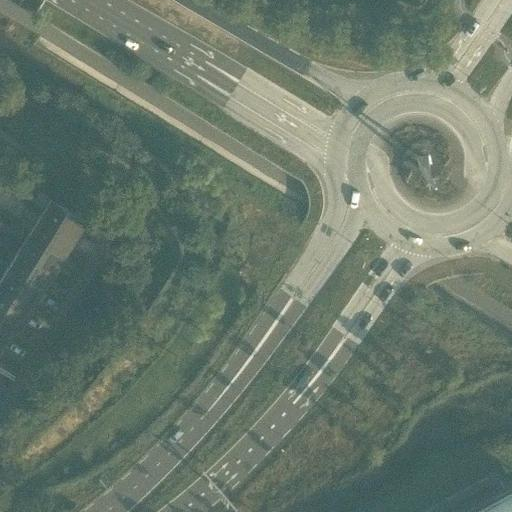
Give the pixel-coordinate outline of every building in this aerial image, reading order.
[(13,170),(7,166),(0,176),(0,186),(2,188),(13,170)] [(42,212),(77,234),(88,216),(52,194),(42,212)] [(77,234),(42,212),(31,230),(66,251),(77,234)] [(55,269),(66,251),(31,230),(20,247),(55,269)] [(9,265),(45,286),(55,269),(20,247),(9,265)] [(0,282),(34,304),(45,286),(9,265),(0,279),(0,282)] [(0,306),(23,321),(34,304),(0,282),(0,306)] [(23,321),(0,306),(0,330),(8,336),(18,319),(23,322),(23,321)] [(0,348),(8,336),(0,330),(0,348)] [(511,511),(511,479),(502,485),(495,472),(423,511),(511,511)]
